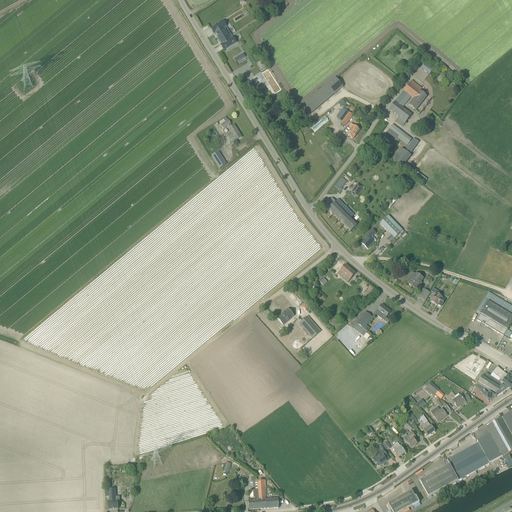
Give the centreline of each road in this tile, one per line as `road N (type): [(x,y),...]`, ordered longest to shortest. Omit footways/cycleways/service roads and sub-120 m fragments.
road 1 (unclassified): [(309,212),(181,0)]
road 2 (secondary): [(311,511),(362,496),(511,396)]
road 3 (unclassified): [(511,370),(421,317),(356,264)]
road 4 (residential): [(356,264),(407,262),(511,294)]
